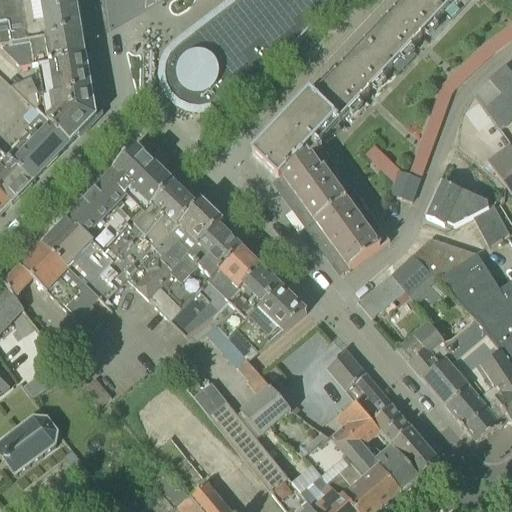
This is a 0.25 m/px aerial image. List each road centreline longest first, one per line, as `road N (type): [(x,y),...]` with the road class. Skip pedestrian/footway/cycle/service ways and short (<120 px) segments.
road 1 (residential): [(329,303),(224,176),(222,157),(362,0)]
road 2 (unclassified): [(329,303),(394,247),(419,211),(457,99),(511,48)]
road 3 (residential): [(103,0),(116,117),(0,243)]
road 4 (residential): [(483,484),(329,303)]
